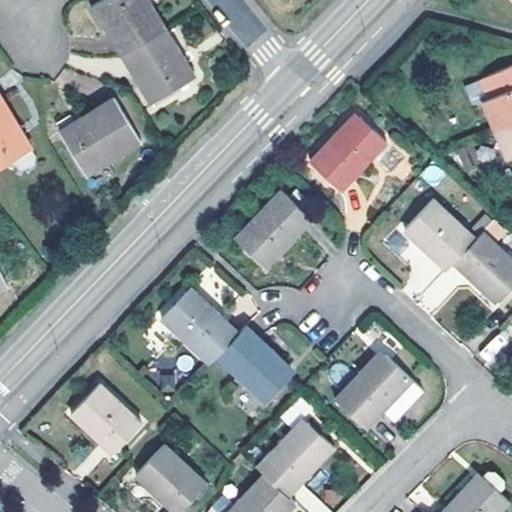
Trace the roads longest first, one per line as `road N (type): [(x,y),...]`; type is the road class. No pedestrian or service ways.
road 1 (tertiary): [(0,381),(289,81)]
road 2 (residential): [(478,417),(467,385),(381,299)]
road 3 (residential): [(361,511),(441,430),(478,417)]
